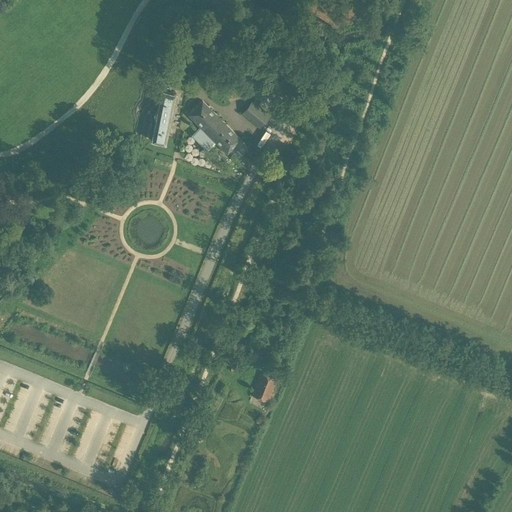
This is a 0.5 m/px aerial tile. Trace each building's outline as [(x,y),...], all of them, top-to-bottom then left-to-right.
[(165,142),(175,91),(161,88),(151,139),(165,142)] [(259,128),(270,115),(251,100),(241,113),(259,128)] [(207,148),(214,140),(227,152),(240,139),(202,101),(192,111),(188,115),(192,118),(200,126),(192,134),(207,148)] [(27,179),(24,191),(34,194),(37,182),(27,179)] [(278,364),(275,369),(283,373),(285,368),(278,364)] [(276,379),(260,372),(251,394),(268,401),(276,379)] [(25,403),(28,393),(19,390),(16,401),(25,403)]
